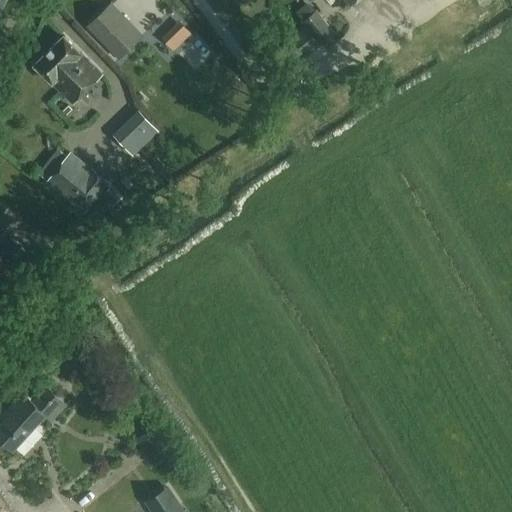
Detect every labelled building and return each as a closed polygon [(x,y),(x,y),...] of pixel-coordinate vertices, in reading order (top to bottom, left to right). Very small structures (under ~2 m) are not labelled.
[(119,56),(141,35),(110,3),(89,25),(119,56)] [(334,33),(317,11),(303,21),(306,25),(284,42),(286,45),(279,51),(291,66),(299,60),(299,61),(334,33)] [(182,40),(173,32),(165,40),(173,49),(182,40)] [(73,102),(102,73),(64,35),(35,64),(73,102)] [(63,110),(67,114),(72,108),(69,105),(63,110)] [(140,113),(131,121),(148,138),(156,130),(140,113)] [(68,156),(48,181),(85,211),(109,181),(92,168),(89,172),(68,156)] [(3,254),(0,256),(0,275),(7,284),(29,265),(17,250),(7,258),(3,254)] [(24,392),(6,412),(9,415),(0,425),(0,437),(13,449),(45,413),(46,414),(49,410),(55,415),(66,403),(46,385),(33,400),(24,392)] [(92,495),(108,480),(98,469),(82,484),(92,495)] [(147,501),(154,511),(182,511),(184,511),(167,487),(147,501)]
